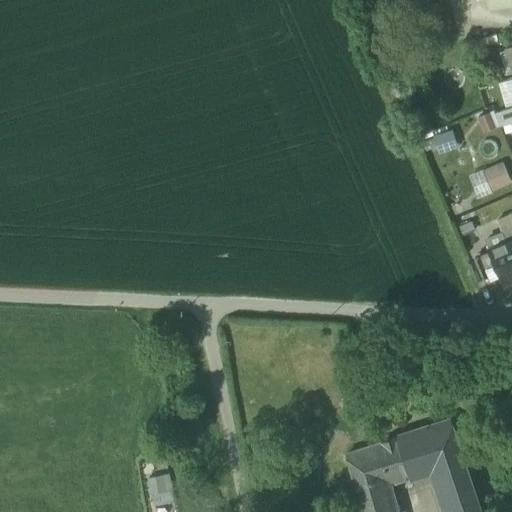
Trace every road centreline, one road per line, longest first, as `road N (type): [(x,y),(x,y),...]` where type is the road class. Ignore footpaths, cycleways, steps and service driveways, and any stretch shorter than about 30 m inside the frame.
road 1 (residential): [(206,307),(491,319),(511,310)]
road 2 (residential): [(206,307),(246,511)]
road 3 (track): [(0,296),(206,307)]
